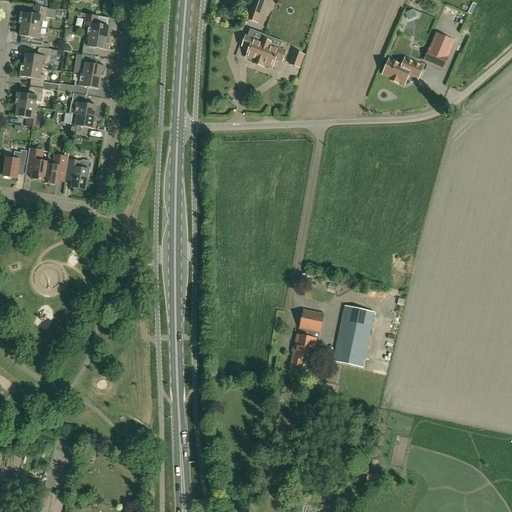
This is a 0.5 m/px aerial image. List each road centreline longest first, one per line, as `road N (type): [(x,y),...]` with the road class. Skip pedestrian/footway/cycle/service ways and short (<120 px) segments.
road 1 (primary): [(182,511),(177,129)]
road 2 (unclassified): [(177,129),(411,121),(450,107),(511,53)]
road 3 (residential): [(0,195),(80,209),(100,201),(130,17),(119,0)]
road 4 (primary): [(177,129),(185,0)]
